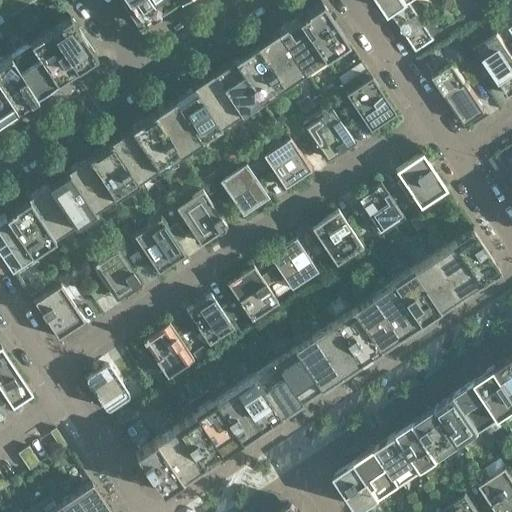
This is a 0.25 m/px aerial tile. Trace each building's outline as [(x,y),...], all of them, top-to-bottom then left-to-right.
[(159,11),(151,0),(122,0),(139,25),(159,11)] [(175,0),(151,0),(159,11),(175,0)] [(347,39),(320,0),(319,0),(297,16),(323,55),(347,39)] [(426,24),(409,0),(383,0),(416,49),(435,37),(433,35),(426,24)] [(463,15),(470,11),(462,0),(455,4),(463,15)] [(473,0),(462,0),(470,11),(477,6),(473,0)] [(96,53),(69,13),(49,27),(76,67),(96,53)] [(323,55),(297,16),(277,29),(303,69),(323,55)] [(441,30),(433,19),(426,24),(433,35),(441,30)] [(76,67),(49,27),(29,40),(30,41),(56,80),(76,67)] [(303,69),(277,29),(257,42),(283,82),(303,69)] [(511,91),(511,54),(497,32),(477,45),(509,93),(511,91)] [(56,80),(30,41),(10,54),(36,93),(56,80)] [(283,82),(257,42),(233,58),(260,98),(283,82)] [(36,93),(10,54),(9,53),(0,59),(0,82),(16,107),(36,93)] [(260,98),(233,58),(213,71),(240,111),(260,98)] [(485,109),(453,61),(433,75),(465,123),(485,109)] [(240,111),(213,71),(193,84),(220,124),(240,111)] [(395,111),(370,74),(345,91),(369,128),(395,111)] [(0,117),(16,107),(0,82),(0,117)] [(220,124),(193,84),(173,98),(200,138),(220,124)] [(200,138),(173,98),(154,111),(180,151),(200,138)] [(353,139),(328,102),(301,120),(326,157),(353,139)] [(180,151),(154,111),(130,127),(157,166),(180,151)] [(157,166),(130,127),(110,140),(137,180),(157,166)] [(310,168),(289,135),(262,153),(284,185),(310,168)] [(137,180),(110,140),(87,155),(114,195),(137,180)] [(446,188),(422,152),(422,151),(395,169),(396,170),(419,205),(446,188)] [(503,164),(496,153),(489,158),(496,169),(503,164)] [(114,195),(87,155),(67,169),(94,209),(114,195)] [(263,191),(245,164),(222,180),(240,207),(263,191)] [(94,209),(67,169),(47,182),(74,222),(94,209)] [(404,216),(379,179),(353,197),(377,233),(404,216)] [(74,222),(47,182),(27,195),(54,235),(74,222)] [(226,224),(202,187),(190,195),(192,196),(176,206),(200,241),(213,232),(212,230),(220,225),(221,227),(226,224)] [(54,235),(27,195),(4,211),(30,251),(54,235)] [(361,244),(337,207),(310,225),(335,261),(361,244)] [(30,251),(4,211),(0,213),(0,250),(10,265),(30,251)] [(184,252),(160,215),(133,233),(157,270),(184,252)] [(498,266),(471,226),(451,240),(478,279),(498,266)] [(317,269),(295,235),(268,253),(290,286),(317,269)] [(478,279),(451,240),(431,253),(458,293),(478,279)] [(138,278),(117,246),(94,262),(116,295),(135,282),(133,281),(138,278)] [(458,293),(431,253),(411,266),(438,306),(458,293)] [(277,300),(253,263),(226,281),(251,318),(277,300)] [(438,306),(411,266),(392,279),(418,319),(438,306)] [(418,319),(392,279),(372,292),(399,332),(418,319)] [(84,319),(60,282),(33,300),(57,336),(84,319)] [(399,332),(372,292),(352,306),(379,345),(399,332)] [(231,321),(212,293),(187,309),(206,338),(231,321)] [(379,345),(352,306),(332,319),(359,359),(379,345)] [(359,359),(332,319),(313,332),(339,372),(359,359)] [(193,356),(168,320),(142,338),(166,374),(193,356)] [(339,372),(313,332),(293,345),(319,385),(339,372)] [(32,392),(0,344),(0,387),(12,405),(32,392)] [(319,385),(293,345),(273,358),(300,398),(319,385)] [(511,352),(496,363),(511,387),(511,352)] [(300,398),(273,358),(253,371),(280,411),(300,398)] [(130,394),(110,364),(109,363),(107,362),(106,362),(105,362),(104,363),(87,374),(86,375),(86,376),(86,377),(86,379),(104,406),(105,407),(106,407),(107,408),(108,408),(109,408),(110,407),(130,394)] [(511,405),(511,387),(496,363),(476,377),(501,413),(511,405)] [(280,411),(253,371),(234,385),(260,425),(280,411)] [(456,390),(481,427),(501,413),(476,377),(456,390)] [(260,425),(234,385),(214,398),(240,438),(260,425)] [(481,427),(456,390),(436,403),(461,440),(481,427)] [(240,438),(214,398),(194,411),(221,451),(240,438)] [(461,440),(436,403),(416,417),(440,452),(441,453),(461,440)] [(221,451),(194,411),(174,424),(201,464),(221,451)] [(440,452),(416,417),(396,430),(420,465),(440,452)] [(201,464),(174,424),(154,437),(181,477),(201,464)] [(66,443),(55,427),(50,430),(60,447),(66,443)] [(420,465),(396,430),(376,443),(400,479),(416,468),(417,469),(421,467),(420,465)] [(181,477),(154,437),(134,451),(161,491),(181,477)] [(401,480),(400,479),(376,443),(356,456),(381,493),(401,480)] [(39,461),(28,445),(18,452),(29,468),(39,461)] [(381,493),(356,456),(335,470),(360,507),(381,493)] [(511,511),(511,473),(506,465),(480,482),(499,511),(511,511)] [(112,511),(91,480),(75,491),(88,511),(112,511)] [(88,511),(75,491),(58,502),(64,511),(88,511)] [(479,511),(466,491),(439,509),(441,511),(479,511)] [(300,511),(292,499),(273,511),(300,511)] [(64,511),(58,502),(43,511),(42,511),(64,511)]
